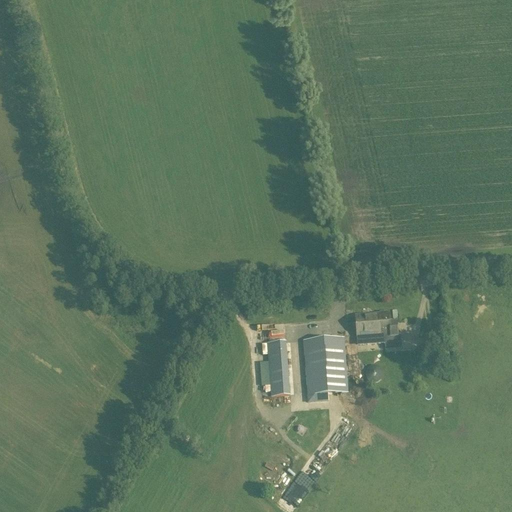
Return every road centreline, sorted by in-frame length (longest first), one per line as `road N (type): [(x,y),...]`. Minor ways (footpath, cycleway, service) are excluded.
road 1 (unclassified): [(511,269),(219,291),(142,274),(111,253),(80,210),(25,0)]
road 2 (track): [(95,511),(219,291)]
